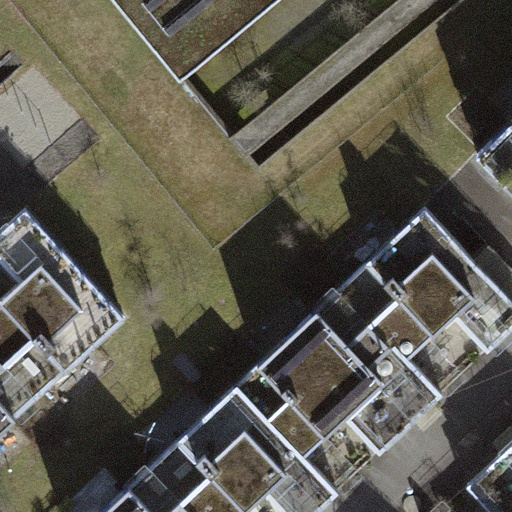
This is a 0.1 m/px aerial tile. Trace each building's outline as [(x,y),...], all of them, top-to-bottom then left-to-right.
[(280,0),(107,0),(179,85),(280,0)] [(459,0),(393,0),(221,139),(248,171),(459,0)] [(511,137),(484,166),(511,193),(511,137)] [(451,228),(430,206),(242,388),(314,462),(356,421),(389,454),(449,396),(416,362),(462,318),(496,354),(511,338),(511,266),(495,249),(483,261),(466,243),(475,234),(460,219),(451,228)] [(0,445),(135,324),(37,215),(0,247),(0,251),(31,285),(0,312),(0,445)] [(314,462),(242,388),(114,511),(258,511),(275,496),(290,511),(329,511),(346,495),(314,462)] [(511,511),(511,459),(478,490),(498,511),(511,511)]
